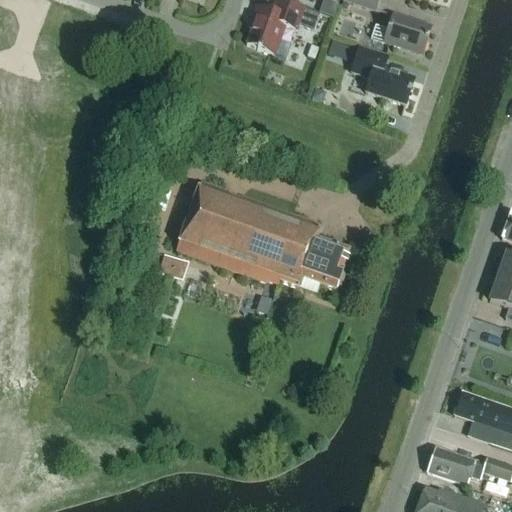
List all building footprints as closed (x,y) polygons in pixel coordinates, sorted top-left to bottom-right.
[(374,17),(379,0),(377,0),(343,0),(341,6),(374,17)] [(319,18),(276,2),(271,16),(260,11),(246,49),(274,59),(283,63),(289,49),(279,46),(285,30),(296,34),(298,30),(313,35),(319,18)] [(392,19),(387,34),(374,30),(370,42),(420,58),(425,43),(427,44),(431,32),(392,19)] [(405,110),(413,84),(383,74),(387,61),(359,52),(351,77),(369,83),(365,97),(405,110)] [(12,114),(3,141),(18,146),(22,135),(76,153),(87,120),(33,101),(27,119),(12,114)] [(334,293),(341,291),(344,280),(341,276),(341,275),(347,256),(315,245),(321,230),(200,187),(176,255),(265,286),(265,285),(277,290),(279,286),(298,293),(301,283),(334,295),(334,293)] [(511,217),(510,217),(501,244),(511,247),(511,217)] [(181,286),(188,267),(163,258),(157,277),(181,286)] [(511,260),(505,258),(497,282),(511,287),(511,260)] [(511,287),(497,282),(488,306),(508,312),(504,323),(511,325),(511,287)] [(0,413),(16,419),(22,402),(0,393),(0,413)] [(511,439),(511,414),(461,397),(454,420),(511,439)] [(483,469),(474,466),(434,453),(426,477),(466,490),(469,482),(479,485),(481,479),(509,488),(509,490),(511,490),(511,472),(485,464),(483,469)] [(436,498),(424,494),(416,511),(487,511),(488,511),(437,495),(436,498)]
